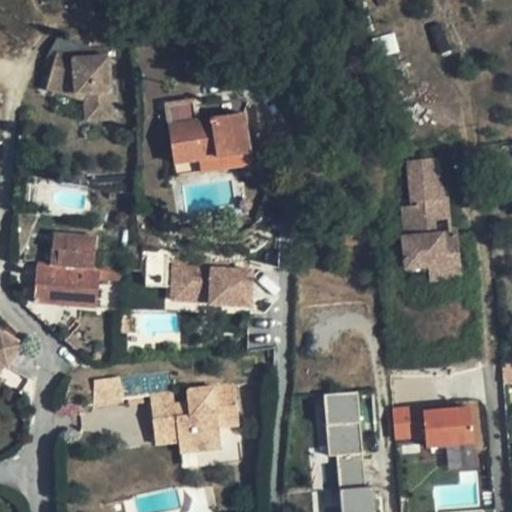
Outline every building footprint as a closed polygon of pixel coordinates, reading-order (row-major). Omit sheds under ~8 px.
[(239,34),(237,19),(197,25),(200,47),(213,45),(213,48),(240,44),(239,34)] [(267,57),(262,30),(239,34),(240,44),(243,61),(267,57)] [(74,63),(57,58),(56,59),(47,93),(62,97),(63,94),(87,102),(88,125),(114,123),(110,62),(110,61),(74,63)] [(196,120),(195,112),(184,113),(185,122),(169,124),(175,164),(251,152),(244,114),(196,120)] [(253,165),(251,152),(175,164),(177,176),(253,165)] [(440,187),(437,157),(406,161),(411,202),(418,202),(419,205),(402,207),(405,237),(403,237),(407,267),(430,265),(446,264),(446,253),(461,252),(459,231),(450,232),(435,233),(434,219),(448,217),(445,186),(440,187)] [(450,232),(448,217),(434,219),(435,233),(450,232)] [(97,236),(54,232),(51,267),(37,265),(34,303),(98,309),(100,280),(124,282),(125,268),(101,266),(101,271),(94,270),(97,236)] [(217,256),(179,251),(176,281),(214,285),(213,297),(212,299),(252,303),(256,268),(216,264),(217,256)] [(446,253),(446,264),(447,278),(462,276),(461,252),(446,253)] [(447,278),(446,264),(430,265),(431,279),(447,278)] [(214,285),(176,281),(174,292),(213,297),(214,285)] [(22,345),(0,331),(0,362),(4,365),(9,368),(22,345)] [(119,377),(96,379),(93,404),(122,402),(119,377)] [(240,425),(235,385),(189,390),(190,402),(191,415),(177,416),(154,419),(156,444),(179,441),(181,453),(222,448),(220,427),(240,425)] [(362,452),(357,390),(323,393),(328,454),(362,452)] [(154,419),(177,416),(176,403),(174,392),(151,394),(154,419)] [(190,402),(176,403),(177,416),(191,415),(190,402)] [(392,409),(394,440),(425,437),(426,448),(481,444),(478,402),(392,409)] [(335,456),(337,485),(363,483),(360,454),(335,456)] [(374,511),(374,486),(340,487),(340,511),(374,511)]
